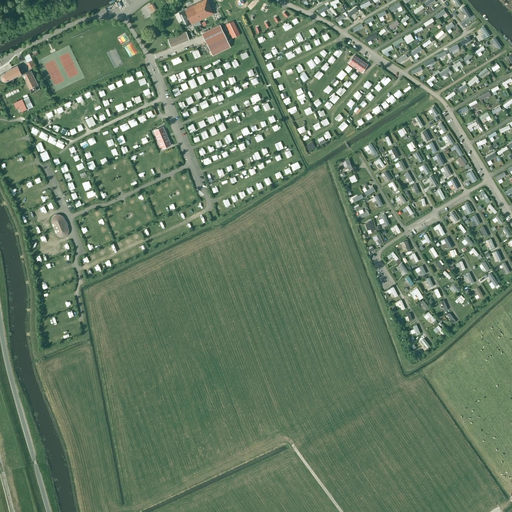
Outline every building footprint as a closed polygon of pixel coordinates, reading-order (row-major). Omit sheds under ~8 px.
[(199,21),(215,14),(209,2),(208,3),(206,0),(202,0),(178,12),(186,27),(194,24),(196,27),(201,25),(199,21)] [(360,6),(362,9),(371,4),(369,0),(360,6)] [(391,12),(399,8),(397,3),(388,7),(391,12)] [(422,4),(413,10),(416,14),(424,8),(422,4)] [(464,5),(461,7),(466,14),(469,12),(464,5)] [(351,17),(359,11),(356,7),(348,14),(351,17)] [(385,10),(377,13),(379,18),(387,15),(385,10)] [(407,15),(400,21),(405,26),(408,23),(406,21),(410,17),(407,15)] [(463,24),(472,19),(469,15),(460,19),(463,24)] [(424,21),(427,29),(434,25),(432,21),(434,20),(432,17),(424,21)] [(239,34),(233,21),(225,25),(232,38),(239,34)] [(444,27),(447,31),(455,25),(452,21),(444,27)] [(285,31),(292,28),(289,22),(282,26),(285,31)] [(413,28),(416,33),(423,29),(421,24),(413,28)] [(207,45),(225,36),(220,25),(202,34),(207,45)] [(484,25),(480,27),(486,38),(490,35),(484,25)] [(435,36),(438,39),(445,33),(442,29),(435,36)] [(189,40),(186,32),(167,39),(171,47),(189,40)] [(368,42),(378,37),(375,32),(365,37),(368,42)] [(403,37),(407,44),(414,40),(410,33),(403,37)] [(125,35),(118,38),(122,45),(128,41),(125,35)] [(230,46),(225,36),(207,45),(212,55),(230,46)] [(460,40),(462,45),(471,41),(470,39),(467,40),(466,37),(460,40)] [(429,38),(422,44),(424,48),(432,42),(429,38)] [(384,54),(387,53),(387,52),(393,49),(391,44),(381,49),(384,54)] [(482,44),(474,48),(477,53),(485,50),(482,44)] [(124,47),(129,58),(135,56),(130,45),(124,47)] [(418,46),(410,53),(413,56),(421,49),(418,46)] [(198,49),(192,52),(195,59),(201,57),(198,49)] [(439,59),(447,54),(445,50),(436,54),(439,59)] [(289,59),(294,56),(291,51),(286,54),(289,59)] [(240,55),(243,60),(249,57),(246,52),(240,55)] [(468,64),(472,61),(470,59),(473,56),(471,52),(463,59),(468,64)] [(399,63),(409,59),(406,54),(397,58),(399,63)] [(362,73),(367,65),(354,56),(348,64),(362,73)] [(171,60),(174,65),(182,62),(180,57),(171,60)] [(426,66),(435,61),(434,58),(424,62),(426,66)] [(312,59),(307,63),(311,69),(316,66),(312,59)] [(44,64),(54,88),(54,65),(52,60),(44,64)] [(231,62),(234,69),(239,67),(236,60),(231,62)] [(496,62),(490,66),(494,71),(500,67),(496,62)] [(296,68),(299,73),(304,70),(301,65),(296,68)] [(21,74),(17,66),(6,72),(7,73),(3,75),(2,76),(1,77),(1,79),(2,80),(3,81),(5,82),(6,81),(7,81),(21,74)] [(413,74),(423,69),(421,66),(411,70),(413,74)] [(448,67),(440,73),(442,76),(450,71),(448,67)] [(215,70),(217,77),(223,75),(220,68),(215,70)] [(319,70),(314,76),(319,80),(324,74),(319,70)] [(342,70),(337,76),(341,80),(346,74),(342,70)] [(478,74),(480,78),(487,73),(485,70),(478,74)] [(38,85),(31,71),(23,75),(30,89),(38,85)] [(181,80),(187,78),(184,71),(178,73),(181,80)] [(305,72),(300,75),(303,82),(308,79),(305,72)] [(124,78),(127,84),(133,81),(130,75),(124,78)] [(202,75),(197,77),(200,85),(206,82),(202,75)] [(428,84),(436,78),(433,75),(426,81),(428,84)] [(467,82),(470,86),(479,79),(476,75),(467,82)] [(508,84),(510,83),(510,82),(511,81),(511,79),(510,76),(502,80),(506,88),(509,87),(508,84)] [(336,77),(331,81),(335,85),(340,81),(336,77)] [(385,77),(380,81),(385,87),(390,83),(385,77)] [(138,80),(140,86),(147,83),(144,78),(138,80)] [(307,82),(312,87),(316,82),(311,78),(307,82)] [(352,84),(347,79),(343,83),(347,88),(352,84)] [(369,87),(374,82),(370,79),(365,84),(369,87)] [(378,83),(373,88),(378,93),(383,88),(378,83)] [(328,85),(323,90),(327,94),(333,89),(328,85)] [(340,86),(336,92),(341,96),(346,90),(340,86)] [(300,102),(306,99),(301,88),(295,90),(298,96),(297,96),(300,102)] [(94,89),(90,91),(94,101),(98,99),(94,89)] [(357,90),(353,95),(357,99),(362,95),(357,90)] [(199,91),(194,94),(196,100),(202,97),(199,91)] [(446,95),(450,101),(455,97),(451,91),(446,95)] [(481,99),(491,95),(489,91),(479,95),(481,99)] [(334,93),(329,99),(334,104),(339,98),(334,93)] [(191,95),(186,98),(189,104),(194,102),(191,95)] [(28,96),(13,102),(15,108),(18,107),(20,111),(32,107),(28,96)] [(511,97),(502,105),(505,108),(511,103),(511,97)] [(318,98),(313,102),(316,106),(321,103),(318,98)] [(76,110),(80,108),(75,99),(71,101),(76,110)] [(199,103),(202,109),(209,106),(206,99),(199,103)] [(351,108),(355,102),(350,99),(346,104),(351,108)] [(475,99),(468,103),(472,110),(479,106),(475,99)] [(457,109),(459,114),(469,110),(467,105),(457,109)] [(494,114),(502,109),(499,105),(491,110),(494,114)] [(288,109),(290,115),(297,113),(295,106),(288,109)] [(434,106),(428,110),(430,113),(432,112),(435,116),(438,114),(434,106)] [(48,112),(44,114),(50,123),(54,120),(48,112)] [(368,120),(373,116),(369,112),(365,115),(368,120)] [(339,122),(344,117),(339,113),(334,118),(339,122)] [(140,123),(147,120),(144,114),(138,117),(140,123)] [(207,117),(210,123),(216,120),(213,115),(207,117)] [(203,119),(198,122),(201,127),(206,125),(203,119)] [(342,131),(348,125),(344,120),(338,126),(342,131)] [(438,123),(441,130),(439,131),(441,134),(447,131),(441,121),(438,123)] [(476,121),(467,125),(469,130),(473,128),(473,126),(477,125),(476,121)] [(315,131),(321,128),(318,122),(313,125),(315,131)] [(190,131),(195,130),(193,123),(187,125),(190,131)] [(223,123),(218,125),(221,132),(226,130),(223,123)] [(274,132),(280,129),(278,124),(272,126),(274,132)] [(499,128),(501,133),(511,129),(509,124),(499,128)] [(297,128),(299,134),(306,131),(304,125),(297,128)] [(213,135),(218,133),(214,126),(209,129),(213,135)] [(36,135),(39,130),(33,127),(30,132),(36,135)] [(171,145),(163,127),(153,131),(161,149),(171,145)] [(403,127),(397,131),(402,136),(407,132),(403,127)] [(328,131),(323,134),(326,139),(331,136),(328,131)] [(261,134),(255,136),(258,142),(263,139),(261,134)] [(445,136),(450,144),(453,142),(448,134),(445,136)] [(50,136),(47,141),(53,144),(56,139),(50,136)] [(482,148),(481,145),(487,143),(486,139),(476,141),(478,149),(482,148)] [(312,141),(306,145),(309,150),(315,146),(312,141)] [(406,144),(411,151),(416,148),(412,141),(406,144)] [(374,158),(379,155),(371,142),(363,147),(366,151),(369,149),(374,158)] [(459,156),(463,154),(457,143),(453,145),(459,156)] [(393,160),(399,156),(394,146),(388,149),(393,160)] [(499,155),(509,149),(506,146),(496,151),(499,155)] [(289,149),(284,152),(288,158),(292,155),(289,149)] [(39,154),(43,161),(50,158),(46,151),(39,154)] [(416,159),(421,157),(418,151),(413,154),(416,159)] [(439,152),(434,155),(437,162),(443,158),(439,152)] [(491,160),(497,157),(494,152),(484,157),(489,165),(492,163),(491,160)] [(457,160),(463,166),(468,162),(461,156),(457,160)] [(380,157),(374,161),(376,164),(379,163),(382,168),(385,166),(380,157)] [(401,159),(398,161),(403,169),(406,167),(401,159)] [(93,160),(87,163),(90,170),(96,168),(93,160)] [(426,163),(421,165),(425,174),(430,172),(426,163)] [(446,164),(443,166),(448,177),(452,175),(446,164)] [(465,169),(471,180),(475,178),(469,167),(465,169)] [(387,180),(391,177),(386,170),(382,172),(387,180)] [(504,171),(495,175),(497,180),(506,177),(504,171)] [(352,183),(357,180),(355,174),(349,176),(352,183)] [(431,175),(428,177),(434,183),(437,181),(431,175)] [(388,183),(389,187),(392,186),(394,189),(397,188),(394,180),(388,183)] [(411,185),(413,191),(415,191),(416,194),(419,193),(416,183),(411,185)] [(366,195),(374,190),(371,186),(363,191),(366,195)] [(482,192),(477,197),(482,201),(487,196),(482,192)] [(399,206),(406,203),(402,194),(395,197),(399,206)] [(369,206),(371,210),(381,205),(379,201),(369,206)] [(467,202),(461,206),(466,216),(473,212),(467,202)] [(495,214),(497,211),(490,203),(487,206),(495,214)] [(410,214),(413,212),(408,205),(405,207),(410,214)] [(358,214),(359,218),(369,213),(367,209),(358,214)] [(453,223),(459,219),(453,212),(448,216),(453,223)] [(492,218),(500,226),(504,222),(496,214),(492,218)] [(60,215),(57,215),(54,216),(52,218),(51,221),(52,224),(56,233),(57,236),(60,237),(63,237),(66,236),(67,234),(68,231),(68,228),(64,219),(62,216),(60,215)] [(383,225),(389,223),(386,215),(380,217),(383,225)] [(434,226),(438,237),(445,234),(440,223),(434,226)] [(393,230),(396,229),(398,233),(401,232),(397,224),(391,227),(393,230)] [(482,237),(488,235),(484,225),(478,228),(482,237)] [(507,228),(502,232),(506,237),(511,234),(507,228)] [(422,234),(424,236),(421,238),(423,244),(430,241),(426,232),(422,234)] [(374,240),(377,238),(380,243),(384,241),(379,233),(372,236),(374,240)] [(447,236),(441,239),(446,248),(451,245),(447,236)] [(467,236),(463,239),(466,244),(471,241),(467,236)] [(477,256),(479,253),(473,247),(469,251),(471,253),(472,252),(477,256)] [(455,248),(449,251),(452,257),(457,255),(455,248)] [(498,249),(492,252),(493,255),(495,254),(498,261),(502,259),(498,249)] [(395,260),(398,259),(394,251),(387,255),(390,260),(394,258),(395,260)] [(440,259),(436,263),(440,268),(444,264),(440,259)] [(463,270),(466,269),(462,260),(456,262),(458,266),(461,265),(463,270)] [(485,260),(479,264),(484,272),(490,268),(485,260)] [(501,262),(505,272),(509,270),(505,260),(501,262)] [(405,266),(403,268),(399,264),(397,266),(403,273),(408,269),(405,266)] [(415,267),(418,277),(426,274),(423,265),(415,267)] [(449,279),(451,277),(445,270),(442,272),(449,279)] [(469,271),(465,273),(470,283),(474,281),(469,271)] [(491,271),(486,275),(489,281),(495,277),(491,271)] [(408,275),(405,277),(411,286),(414,284),(408,275)] [(424,278),(428,288),(433,285),(430,276),(424,278)] [(451,284),(458,292),(461,290),(454,282),(451,284)] [(474,287),(477,293),(474,295),(476,298),(483,294),(478,285),(474,287)] [(393,286),(387,289),(389,293),(392,292),(395,297),(398,295),(393,286)] [(461,294),(455,300),(459,305),(466,299),(461,294)] [(426,310),(429,307),(423,299),(420,301),(426,310)] [(439,301),(443,311),(448,309),(444,299),(439,301)] [(429,311),(424,315),(430,323),(435,319),(429,311)] [(438,325),(436,327),(443,334),(445,332),(438,325)] [(418,336),(423,345),(428,342),(423,333),(418,336)]
